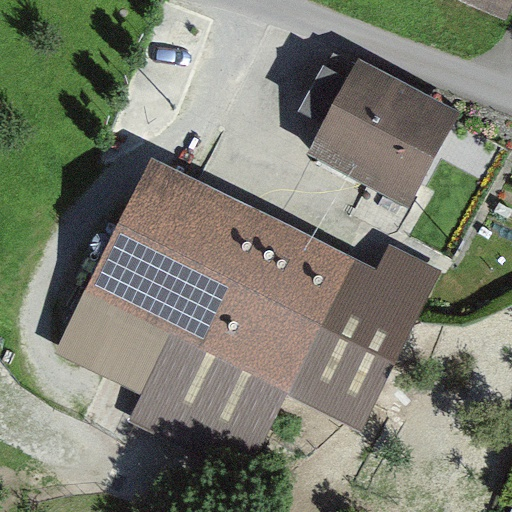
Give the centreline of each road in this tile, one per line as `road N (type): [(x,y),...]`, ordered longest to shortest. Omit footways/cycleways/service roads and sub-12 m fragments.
road 1 (track): [(276,511),(33,427),(10,410),(6,369),(64,253),(220,0)]
road 2 (unclassified): [(254,0),(511,99)]
road 3 (track): [(495,301),(419,475),(362,511)]
road 4 (track): [(368,228),(146,119)]
